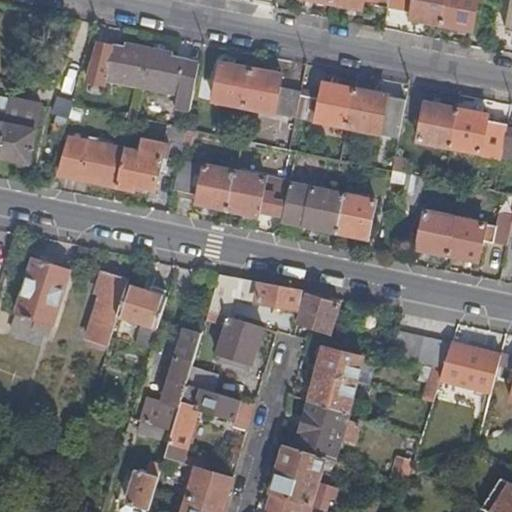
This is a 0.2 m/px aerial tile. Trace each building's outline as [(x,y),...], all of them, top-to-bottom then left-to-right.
[(390,0),(333,0),(333,4),(362,10),(364,4),(389,9),(390,0)] [(443,25),(447,0),(415,0),(412,19),(443,25)] [(478,0),(447,0),(443,25),(473,31),(478,0)] [(142,88),(149,50),(133,47),(132,51),(99,45),(89,82),(105,86),(106,81),(142,88)] [(166,53),(149,50),(142,88),(178,95),(175,110),(191,113),(201,65),(165,58),(166,53)] [(245,108),(253,70),(222,64),(215,102),(245,108)] [(284,77),(253,70),(245,108),(297,118),(303,90),(282,86),(284,77)] [(348,128),(356,90),(326,84),(323,95),(318,122),(348,128)] [(303,90),(297,118),(318,122),(323,95),(303,90)] [(389,97),(356,90),(348,128),(382,135),(382,134),(400,137),(407,101),(389,98),(389,97)] [(0,149),(10,101),(0,98),(0,149)] [(68,119),(73,102),(59,98),(53,115),(68,119)] [(42,107),(10,101),(0,149),(0,158),(30,165),(42,107)] [(451,148),(459,110),(426,104),(418,142),(451,148)] [(489,116),(459,110),(451,148),(502,158),(507,131),(508,126),(488,122),(489,116)] [(139,153),(126,150),(118,188),(135,191),(136,187),(155,190),(162,158),(167,159),(168,154),(182,157),(187,130),(168,126),(164,144),(142,139),(139,153)] [(511,132),(507,131),(502,158),(511,159),(511,132)] [(118,188),(126,150),(73,139),(61,176),(83,181),(84,176),(102,179),(102,184),(118,188)] [(198,204),(228,210),(236,173),(181,162),(175,191),(200,196),(198,204)] [(259,213),(284,219),(287,203),(276,201),(277,194),(264,191),(266,179),(236,173),(228,210),(259,217),(259,213)] [(425,178),(408,175),(403,201),(419,205),(425,178)] [(283,222),(338,233),(346,195),(291,184),(287,203),(284,219),(283,222)] [(346,195),(338,233),(369,240),(377,201),(346,195)] [(418,250),(449,256),(456,219),(426,212),(418,250)] [(482,242),(508,247),(510,238),(511,227),(511,216),(500,214),(497,227),(456,219),(449,256),(478,262),(482,242)] [(34,321),(53,327),(72,270),(35,258),(16,315),(34,321)] [(128,286),(130,280),(104,272),(97,295),(102,296),(88,339),(109,346),(119,317),(128,286)] [(260,303),(263,284),(223,277),(210,313),(227,318),(235,299),(260,303)] [(301,291),(263,284),(260,303),(298,310),(301,291)] [(151,293),(128,286),(119,317),(142,324),(158,329),(168,298),(165,298),(167,291),(152,287),(151,293)] [(308,292),(301,291),(298,310),(302,311),(308,292)] [(332,297),(308,292),(302,311),(299,324),(332,334),(341,305),(331,302),(331,299),(332,297)] [(210,313),(207,321),(228,327),(219,356),(252,366),(264,328),(227,318),(210,313)] [(29,338),(31,330),(34,321),(16,315),(11,332),(29,338)] [(50,336),(53,327),(34,321),(31,330),(50,336)] [(152,350),(158,329),(142,324),(136,345),(152,350)] [(196,357),(203,332),(187,327),(179,353),(196,357)] [(445,370),(453,345),(400,334),(395,359),(435,367),(445,370)] [(482,352),(453,345),(445,370),(442,380),(493,393),(500,367),(503,356),(483,351),(482,352)] [(325,349),(319,373),(358,383),(364,360),(325,349)] [(193,367),(196,357),(179,353),(173,370),(167,368),(164,379),(170,380),(164,402),(149,397),(142,422),(173,432),(178,415),(182,403),(187,385),(193,367)] [(511,356),(504,355),(503,356),(500,367),(511,369),(511,356)] [(187,385),(216,394),(221,376),(193,367),(187,385)] [(442,380),(445,370),(435,367),(424,401),(434,403),(442,380)] [(313,395),(311,402),(350,414),(358,383),(319,373),(313,395)] [(198,409),(236,420),(234,426),(248,430),(256,406),(241,401),(216,394),(187,385),(182,403),(198,408),(198,409)] [(350,414),(311,402),(298,445),(337,457),(342,440),(349,442),(354,424),(348,422),(350,414)] [(194,420),(198,409),(198,408),(182,403),(178,415),(194,420)] [(196,421),(194,420),(178,415),(173,432),(170,442),(165,458),(183,464),(196,421)] [(170,442),(173,432),(142,422),(139,432),(170,442)] [(287,447),(280,471),(318,483),(326,459),(287,447)] [(399,461),(393,479),(408,483),(414,465),(399,461)] [(150,511),(156,488),(163,466),(152,463),(149,474),(138,472),(128,504),(150,511)] [(225,508),(234,479),(197,468),(188,498),(225,508)] [(280,471),(272,495),(309,506),(327,511),(329,511),(336,488),(318,483),(280,471)] [(484,508),(489,511),(511,511),(511,485),(503,480),(484,508)] [(306,511),(309,506),(272,495),(267,511),(306,511)] [(223,511),(225,508),(188,498),(183,511),(223,511)]
